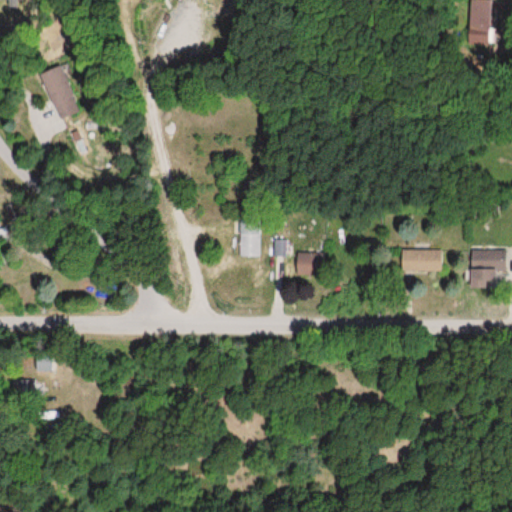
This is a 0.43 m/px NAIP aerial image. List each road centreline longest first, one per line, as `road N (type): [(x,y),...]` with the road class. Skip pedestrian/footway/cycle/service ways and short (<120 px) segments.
road 1 (residential): [(511,326),(0,326)]
road 2 (residential): [(136,326),(136,273),(0,126)]
